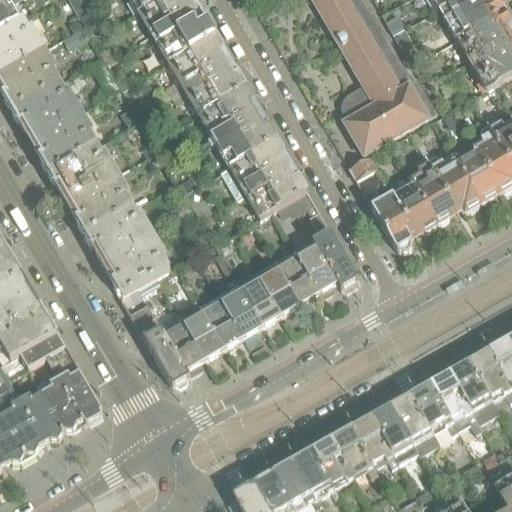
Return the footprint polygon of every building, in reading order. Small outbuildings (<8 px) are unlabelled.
[(1,0),(0,0),(0,40),(25,26),(24,25),(22,27),(14,14),(10,16),(1,0)] [(94,14),(86,0),(72,0),(68,3),(79,23),(94,14)] [(127,0),(139,19),(170,0),(127,0)] [(215,42),(190,0),(170,0),(139,19),(168,70),(215,42)] [(309,0),(364,92),(348,100),(345,103),(343,107),(341,112),(341,117),(343,121),(347,127),(344,129),(364,162),(435,121),(415,88),(411,90),(358,0),(309,0)] [(504,17),(493,0),(429,0),(456,45),(504,17)] [(95,13),(94,14),(79,23),(84,32),(88,37),(103,28),(95,13)] [(403,36),(396,23),(393,24),(389,17),(383,20),(395,41),(396,40),(403,36)] [(511,31),(504,17),(456,45),(486,97),(511,82),(511,31)] [(82,32),(78,25),(70,30),(73,37),(82,32)] [(58,77),(46,55),(33,34),(30,36),(25,26),(0,40),(0,94),(5,104),(5,107),(8,114),(12,115),(12,116),(61,88),(56,78),(58,77)] [(70,56),(91,43),(88,37),(84,32),(63,44),(70,56)] [(395,41),(393,41),(401,54),(402,54),(412,48),(407,39),(404,35),(403,36),(396,40),(395,41)] [(246,94),(215,42),(168,70),(199,122),(246,94)] [(447,88),(443,81),(434,86),(438,93),(447,88)] [(95,139),(82,117),(70,96),(67,98),(61,88),(12,116),(13,117),(12,120),(17,128),(20,129),(41,166),(41,170),(45,176),(48,178),(49,179),(79,161),(98,150),(92,141),(95,139)] [(177,96),(173,89),(167,93),(168,94),(167,95),(170,100),(177,96)] [(276,146),(246,94),(199,122),(229,174),(276,146)] [(172,103),(170,100),(167,95),(160,99),(164,107),(172,103)] [(183,107),(177,96),(170,100),(172,103),(176,111),(183,107)] [(137,126),(132,117),(123,122),(128,131),(137,126)] [(451,118),(444,123),(450,134),(458,130),(451,118)] [(511,128),(504,133),(498,125),(495,125),(487,129),(489,131),(488,131),(511,171),(511,128)] [(511,171),(488,131),(481,136),(480,139),(483,143),(472,150),(477,157),(476,158),(501,199),(502,198),(505,199),(511,195),(511,192),(511,171)] [(307,198),(276,146),(229,174),(221,179),(238,208),(244,205),(247,203),(260,226),(260,225),(271,219),(291,208),(297,204),(307,198)] [(406,157),(399,146),(390,152),(396,163),(406,157)] [(131,202),(118,179),(106,159),(103,160),(98,150),(79,161),(49,179),(49,183),(53,190),(57,191),(78,228),(78,232),(81,239),(85,240),(133,211),(129,203),(131,202)] [(425,152),(420,156),(424,163),(429,160),(425,152)] [(480,211),(457,169),(455,165),(454,166),(451,161),(441,167),(438,164),(435,163),(432,158),(429,160),(424,163),(425,164),(458,219),(463,215),(465,219),(469,218),(471,218),(478,214),(478,212),(480,211)] [(501,199),(476,158),(457,169),(480,211),(501,199)] [(136,170),(131,162),(120,168),(124,176),(136,170)] [(372,178),(377,175),(370,163),(349,175),(356,187),(372,178)] [(458,219),(425,164),(418,168),(416,171),(418,175),(408,182),(411,186),(437,231),(438,230),(441,231),(448,227),(449,224),(458,219)] [(417,243),(391,199),(377,175),(372,178),(381,192),(376,195),(381,204),(376,207),(370,197),(364,201),(397,258),(399,257),(403,260),(404,260),(408,259),(409,259),(411,255),(412,254),(411,250),(412,249),(411,246),(417,243)] [(198,193),(192,182),(178,190),(185,201),(198,193)] [(437,231),(411,186),(391,199),(417,243),(425,238),(428,238),(435,235),(435,232),(437,231)] [(212,219),(206,208),(192,206),(189,208),(199,227),(212,219)] [(297,220),(291,209),(279,216),(285,227),(297,220)] [(167,263),(142,222),(140,223),(133,211),(85,240),(86,241),(84,243),(91,255),(93,253),(114,290),(112,291),(119,303),(122,302),(122,303),(129,299),(144,290),(157,283),(170,276),(163,265),(167,263)] [(359,287),(319,220),(310,225),(318,239),(311,244),(337,290),(341,297),(343,296),(345,300),(357,293),(357,288),(359,287)] [(204,235),(215,228),(211,221),(200,228),(204,235)] [(273,264),(263,247),(261,248),(257,241),(254,243),(268,267),(273,264)] [(0,292),(22,280),(0,242),(0,292)] [(337,290),(311,244),(313,248),(295,259),(319,301),(320,300),(321,303),(325,304),(333,300),(334,295),(332,293),(337,290)] [(319,301),(295,259),(276,270),(300,312),(319,301)] [(199,270),(194,262),(184,269),(188,277),(199,270)] [(300,312),(276,270),(257,281),(281,323),(300,312)] [(262,334),(238,293),(233,284),(226,272),(222,274),(229,286),(225,288),(230,296),(219,303),(243,345),(262,334)] [(65,354),(22,280),(0,292),(0,349),(9,366),(0,371),(1,373),(9,387),(46,365),(54,362),(65,354)] [(281,323),(257,281),(238,293),(262,334),(281,323)] [(149,298),(161,291),(161,290),(157,283),(144,290),(149,298)] [(135,310),(129,299),(122,303),(122,307),(126,315),(135,310)] [(243,345),(219,303),(200,314),(223,356),(243,345)] [(223,356),(200,314),(195,307),(176,318),(180,326),(205,368),(223,356)] [(190,384),(162,336),(148,311),(130,322),(173,394),(176,393),(180,394),(186,391),(187,386),(190,384)] [(205,368),(180,326),(162,336),(190,384),(194,382),(200,379),(202,377),(203,376),(200,371),(205,368)] [(511,350),(510,346),(489,358),(490,359),(511,396),(511,350)] [(511,396),(490,359),(471,370),(492,408),(508,398),(511,404),(511,396)] [(88,392),(77,374),(70,362),(58,369),(54,362),(46,365),(54,378),(86,431),(87,430),(87,429),(102,421),(100,417),(102,416),(88,392)] [(492,408),(471,370),(451,381),(477,427),(479,430),(499,419),(492,408)] [(45,449),(20,406),(10,389),(9,387),(1,373),(0,373),(0,459),(7,470),(12,468),(20,468),(35,460),(39,453),(39,452),(45,449)] [(86,431),(54,378),(36,389),(39,395),(64,438),(65,437),(66,438),(73,438),(86,431)] [(477,427),(451,381),(431,392),(457,439),(470,431),(476,441),(483,436),(479,430),(477,427)] [(457,439),(431,392),(412,403),(435,442),(446,435),(451,442),(457,439)] [(64,438),(39,395),(20,406),(45,449),(50,446),(51,446),(59,447),(62,440),(62,439),(64,438)] [(435,442),(412,403),(392,414),(414,452),(429,443),(434,451),(438,448),(435,442)] [(414,452),(392,414),(372,425),(399,471),(419,459),(414,452)] [(399,471),(372,425),(353,436),(375,475),(388,468),(392,475),(399,471)] [(375,475),(353,436),(353,435),(333,446),(355,484),(367,477),(371,485),(379,481),(375,475)] [(359,492),(355,484),(333,446),(312,458),(335,495),(351,486),(355,494),(359,492)] [(335,495),(312,458),(293,469),(315,507),(331,498),(335,505),(340,503),(335,495)] [(511,511),(511,467),(509,463),(506,465),(503,459),(498,462),(502,468),(499,470),(505,481),(492,488),(505,511),(511,511)] [(318,511),(315,507),(293,469),(273,480),(274,481),(292,511),(305,511),(311,509),(312,511),(318,511)] [(292,511),(274,481),(253,492),(265,511),(292,511)] [(265,511),(253,492),(238,501),(238,502),(237,506),(236,507),(238,511),(265,511)] [(464,511),(456,496),(444,503),(444,501),(442,502),(430,508),(432,511),(464,511)]
